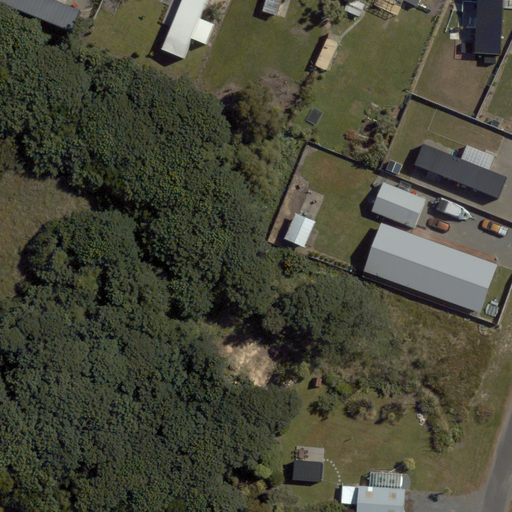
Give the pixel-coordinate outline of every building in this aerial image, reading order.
[(317,65),(330,70),(341,45),(366,18),(369,2),(360,0),(335,0),(334,11),(361,17),(340,37),(329,33),(317,65)] [(435,0),(382,0),(373,18),(425,37),(435,0)] [(382,112),(368,105),(354,134),(367,141),(382,112)] [(314,184),(299,178),(275,238),(290,244),(314,184)] [(343,196),(332,190),(304,242),(315,248),(343,196)] [(510,320),(466,299),(440,349),(489,363),(510,320)] [(341,485),(340,505),(358,506),(357,511),(405,511),(407,487),(341,485)]
